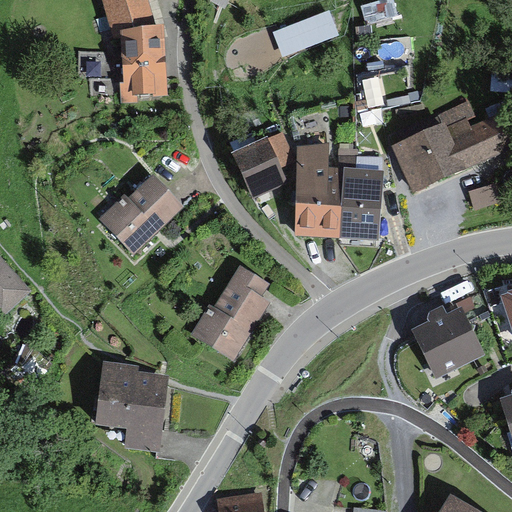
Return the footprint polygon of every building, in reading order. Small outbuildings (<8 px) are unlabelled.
[(144,0),(102,0),(114,39),(120,37),(153,27),(144,0)] [(328,13),(272,32),(281,59),(337,40),(328,13)] [(162,26),(153,27),(120,37),(127,94),(170,95),(162,26)] [(443,144),(458,175),(507,152),(492,121),(443,144)] [(434,127),(389,150),(414,197),(458,175),(443,144),(434,127)] [(262,145),(231,160),(250,198),(281,182),(262,145)] [(325,148),(292,147),(290,240),(341,240),(342,177),(325,176),(325,148)] [(181,209),(149,176),(97,227),(129,260),(181,209)] [(383,178),(342,177),(341,240),(382,240),(383,178)] [(0,257),(0,317),(0,318),(30,292),(0,257)] [(268,290),(236,269),(190,338),(228,363),(265,307),(259,303),(268,290)] [(511,291),(495,297),(511,347),(511,291)] [(458,312),(410,336),(434,387),(483,363),(458,312)] [(134,368),(99,365),(94,428),(125,431),(123,449),(159,452),(165,377),(134,375),(134,368)] [(511,386),(511,387),(511,390),(511,399),(497,405),(511,452),(511,386)] [(267,511),(262,493),(226,502),(228,511),(267,511)] [(467,511),(446,497),(435,511),(467,511)]
